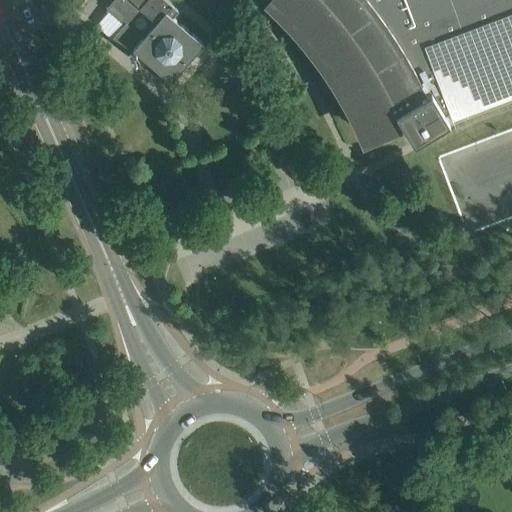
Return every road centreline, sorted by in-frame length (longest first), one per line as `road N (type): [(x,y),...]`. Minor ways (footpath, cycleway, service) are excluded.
road 1 (tertiary): [(115,279),(0,12)]
road 2 (tertiary): [(511,336),(267,427)]
road 3 (tertiary): [(281,470),(325,438),(511,369)]
road 4 (tertiary): [(115,279),(147,385),(171,430)]
road 5 (tertiary): [(205,408),(169,369),(115,279)]
